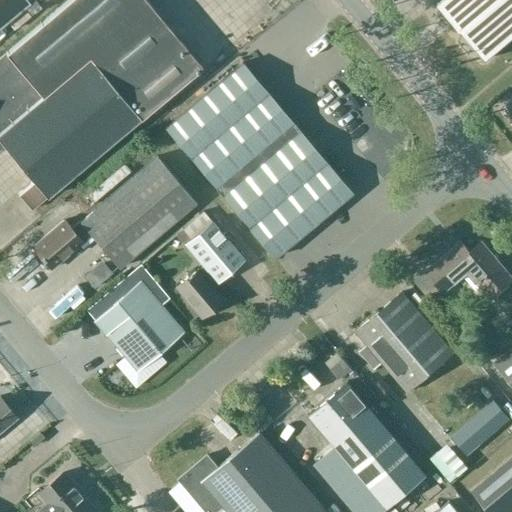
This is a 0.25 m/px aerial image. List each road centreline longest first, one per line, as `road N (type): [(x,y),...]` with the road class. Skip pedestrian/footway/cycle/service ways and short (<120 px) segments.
road 1 (unclassified): [(472,157),(163,417),(101,424),(75,407),(0,316)]
road 2 (tertiary): [(472,157),(347,0)]
